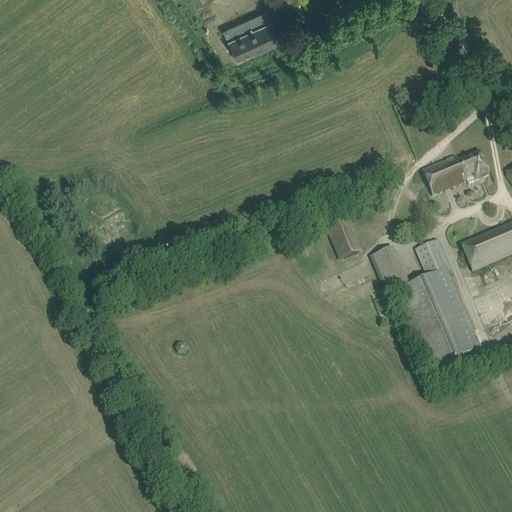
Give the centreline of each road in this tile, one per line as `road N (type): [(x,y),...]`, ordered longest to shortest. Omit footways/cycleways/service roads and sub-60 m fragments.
road 1 (track): [(482,107),(405,183),(73,319),(133,422)]
road 2 (track): [(15,511),(133,422)]
